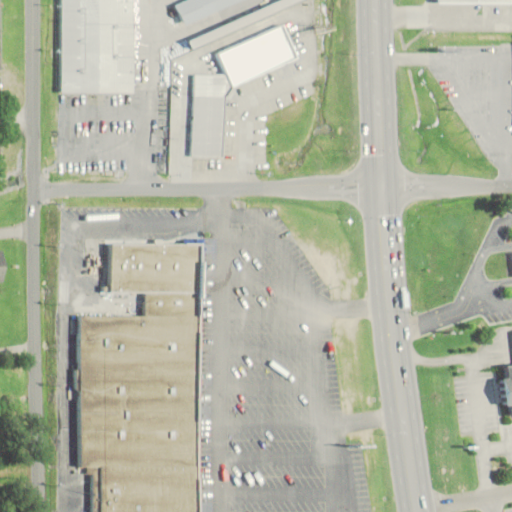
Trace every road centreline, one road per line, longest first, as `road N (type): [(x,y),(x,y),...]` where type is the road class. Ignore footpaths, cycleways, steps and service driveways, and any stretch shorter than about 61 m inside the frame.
road 1 (primary): [(417,511),(381,183),(373,0)]
road 2 (tertiary): [(36,511),(29,0)]
road 3 (tertiary): [(511,182),(32,188)]
